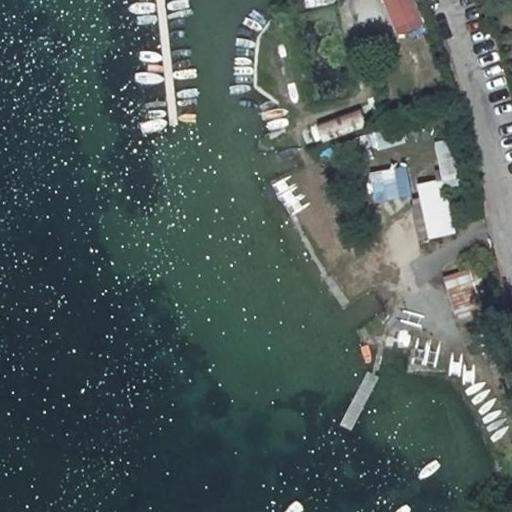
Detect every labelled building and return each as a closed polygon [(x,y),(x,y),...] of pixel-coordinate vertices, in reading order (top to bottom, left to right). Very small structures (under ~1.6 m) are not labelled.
[(414,0),(383,0),(399,36),(426,26),(414,0)] [(318,142),(365,123),(358,107),(311,126),(318,142)] [(417,183),(427,238),(472,229),(448,138),(435,140),(443,179),(417,183)] [(413,196),(409,162),(369,167),(372,201),(413,196)] [(477,266),(442,277),(456,320),(490,308),(477,266)]
